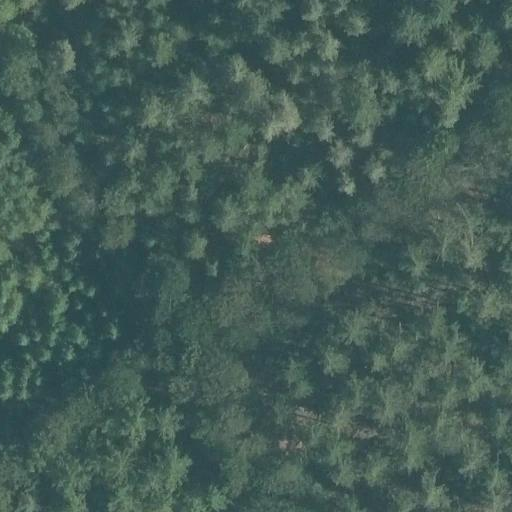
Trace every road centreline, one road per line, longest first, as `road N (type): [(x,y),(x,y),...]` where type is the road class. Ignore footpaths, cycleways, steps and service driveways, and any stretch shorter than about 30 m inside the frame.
road 1 (track): [(292,511),(0,21)]
road 2 (track): [(186,335),(511,109)]
road 3 (track): [(0,479),(192,345)]
